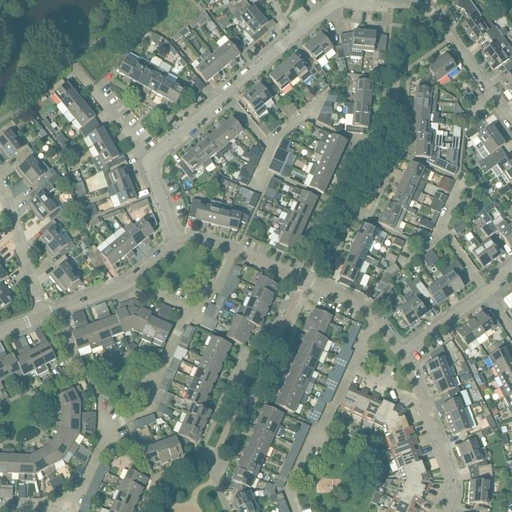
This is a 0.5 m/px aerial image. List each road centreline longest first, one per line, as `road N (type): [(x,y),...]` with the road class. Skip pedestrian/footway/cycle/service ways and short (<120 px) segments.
road 1 (residential): [(189,308),(144,412),(110,426),(85,485),(41,509),(0,508)]
road 2 (residential): [(152,161),(294,35)]
road 3 (residential): [(444,511),(449,475),(400,352)]
road 4 (residential): [(376,325),(360,305),(232,252)]
road 5 (residential): [(295,511),(288,490),(352,368)]
road 6 (residential): [(176,242),(121,287),(41,316)]
road 7 (residential): [(511,125),(426,11)]
road 8 (residential): [(41,316),(2,190)]
